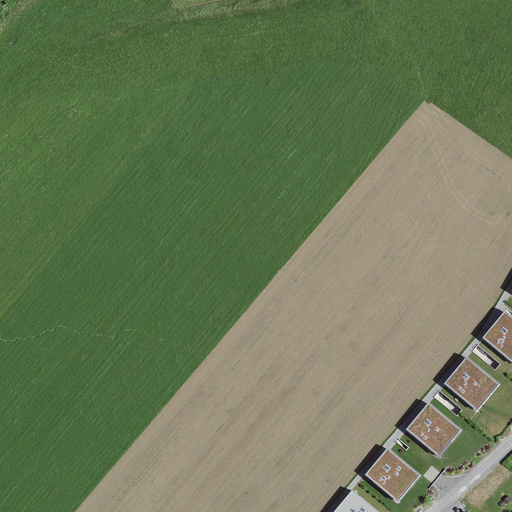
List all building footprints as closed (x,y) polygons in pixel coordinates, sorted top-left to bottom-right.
[(511,316),(505,311),(483,337),(511,361),(511,316)] [(468,357),(446,383),(477,410),(499,383),(468,357)] [(429,403),(406,429),(438,455),(460,429),(429,403)] [(387,448),(365,474),(396,501),(419,474),(387,448)] [(393,511),(394,511),(357,484),(336,511),(393,511)]
